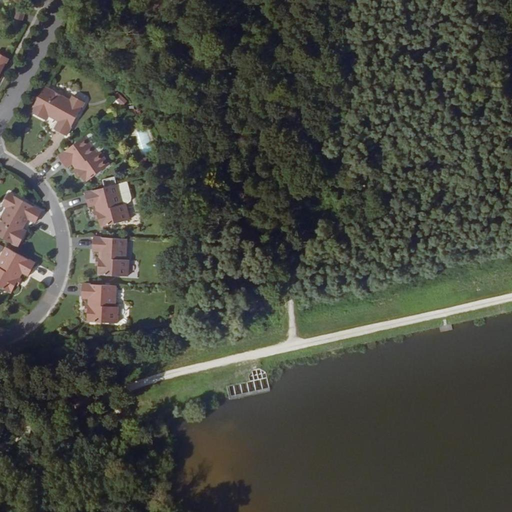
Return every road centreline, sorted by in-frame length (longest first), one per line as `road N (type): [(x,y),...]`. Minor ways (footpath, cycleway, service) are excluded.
road 1 (residential): [(0,337),(40,304),(61,249),(36,188),(0,161)]
road 2 (residential): [(0,110),(60,0)]
